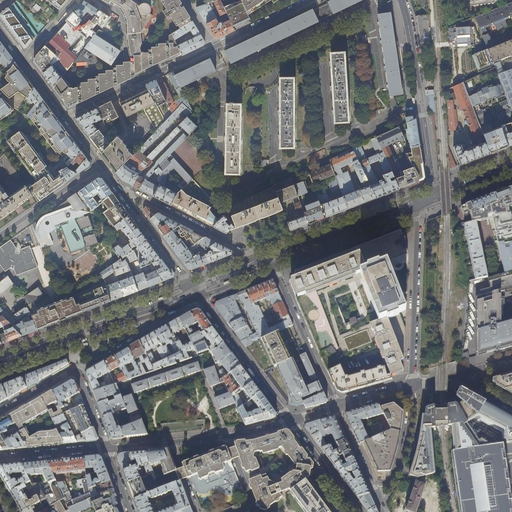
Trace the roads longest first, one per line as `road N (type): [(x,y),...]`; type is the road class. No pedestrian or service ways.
road 1 (primary): [(0,371),(200,296)]
road 2 (primary): [(190,284),(0,357)]
road 3 (residential): [(434,195),(400,0)]
road 4 (residential): [(417,209),(411,387)]
road 5 (primary): [(423,199),(398,201),(258,256)]
road 6 (unknown): [(220,93),(372,21)]
road 7 (residential): [(106,447),(75,371),(0,412)]
road 8 (residential): [(65,115),(212,47)]
road 9 (primary): [(274,266),(417,209)]
road 10 (tertiary): [(200,296),(290,420)]
road 11 (residential): [(336,406),(274,266)]
road 12 (residential): [(122,191),(258,256)]
